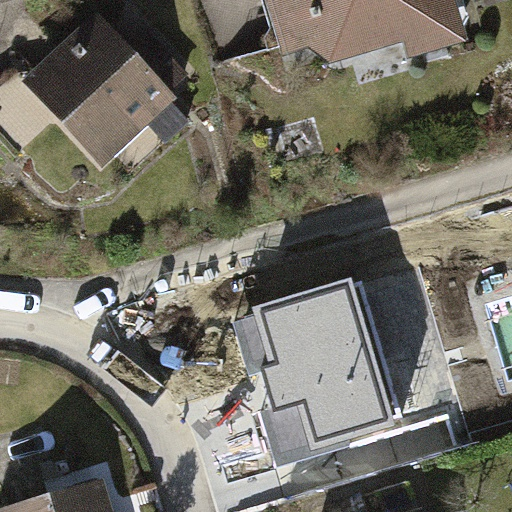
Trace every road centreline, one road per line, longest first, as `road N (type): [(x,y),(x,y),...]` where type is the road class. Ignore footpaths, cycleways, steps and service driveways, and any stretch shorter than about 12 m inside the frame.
road 1 (track): [(56,330),(122,297),(511,169)]
road 2 (residential): [(194,511),(164,408),(121,362),(56,330),(0,330)]
